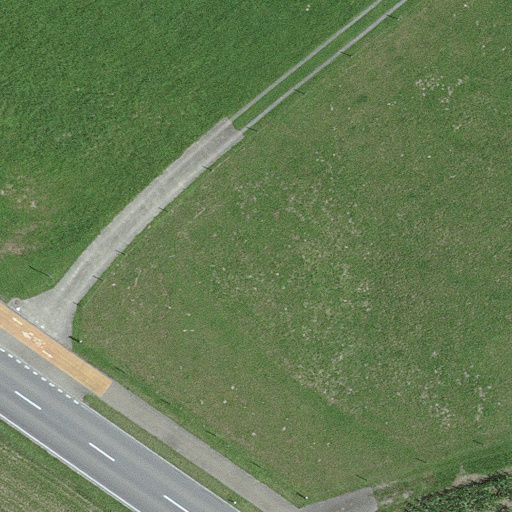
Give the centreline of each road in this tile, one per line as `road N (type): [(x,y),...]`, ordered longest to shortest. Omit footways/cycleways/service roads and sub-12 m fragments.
road 1 (track): [(412,0),(234,140),(104,260),(0,376)]
road 2 (secondary): [(0,381),(188,511)]
road 3 (track): [(511,458),(343,511)]
